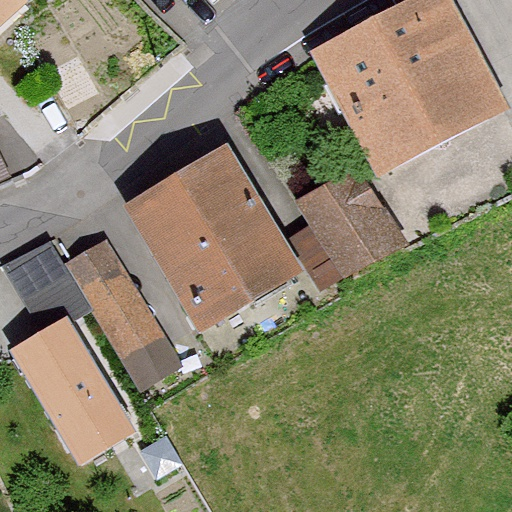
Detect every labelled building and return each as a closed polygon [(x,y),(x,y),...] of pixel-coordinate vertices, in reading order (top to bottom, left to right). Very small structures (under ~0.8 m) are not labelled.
[(22,0),(0,0),(0,22),(22,1),(22,0)] [(445,0),(418,0),(311,59),(375,176),(504,105),(445,0)] [(0,174),(30,161),(6,107),(0,109),(0,174)] [(224,149),(124,209),(199,333),(299,272),(224,149)] [(354,175),(303,206),(321,235),(349,282),(400,251),(354,175)] [(326,296),(349,282),(321,235),(297,249),(326,296)] [(66,278),(50,249),(7,271),(23,301),(66,278)] [(113,253),(71,276),(89,307),(130,283),(113,253)] [(66,323),(14,353),(81,467),(133,436),(66,323)]
